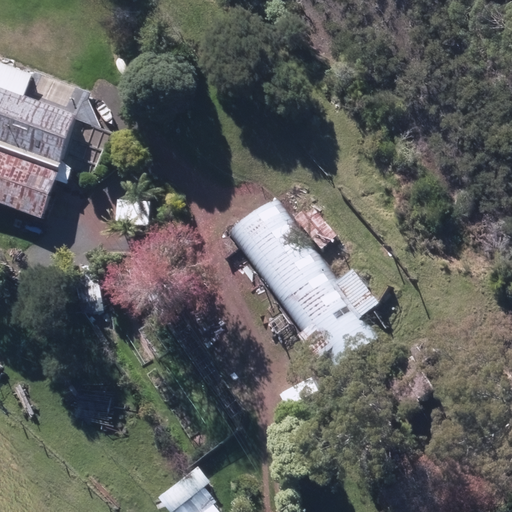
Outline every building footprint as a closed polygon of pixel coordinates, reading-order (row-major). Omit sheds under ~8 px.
[(0,203),(45,219),(79,116),(25,97),(32,74),(0,62),(0,203)] [(324,357),(335,373),(379,342),(362,318),(380,306),(355,269),(336,282),(277,200),(230,233),(302,335),(300,336),(318,362),(324,357)] [(295,219),(319,252),(336,240),(313,207),(295,219)] [(133,273),(241,432),(247,412),(146,263),(133,273)] [(384,380),(406,411),(435,390),(412,359),(384,380)] [(451,451),(460,467),(479,456),(470,440),(451,451)] [(376,483),(388,498),(402,487),(390,472),(376,483)] [(167,497),(177,509),(207,484),(198,473),(167,497)]
